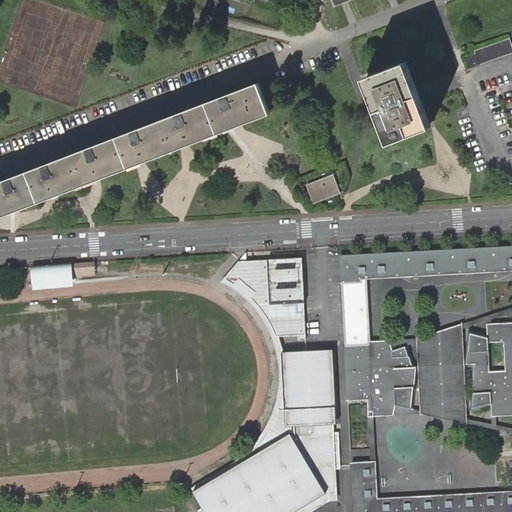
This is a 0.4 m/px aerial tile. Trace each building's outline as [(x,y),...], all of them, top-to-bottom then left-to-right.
[(343,0),(335,0),(338,8),(345,6),(343,0)] [(511,40),(510,36),(497,41),(473,51),(475,54),(465,59),(469,69),(479,65),(511,51),(511,40)] [(430,127),(404,60),(361,77),(387,144),(430,127)] [(0,210),(268,106),(260,84),(0,186),(0,210)] [(333,174),(305,185),(312,202),(339,191),(333,174)] [(511,490),(380,498),(378,461),(372,461),(353,462),(355,511),(511,511),(511,247),(341,257),(343,284),(362,283),(362,280),(511,271),(511,322),(492,324),(492,336),(488,337),(488,335),(468,329),(465,365),(474,364),(474,369),(472,369),(470,413),(492,406),(492,403),(496,403),(497,416),(511,414),(511,490)] [(306,336),(299,255),(236,259),(223,277),(234,283),(238,278),(250,287),(255,281),(260,285),(262,285),(262,289),(255,290),(250,296),(257,303),(262,310),(269,319),(274,329),(276,334),(299,332),(299,336),(306,336)] [(96,269),(95,261),(73,262),(73,264),(32,267),(33,274),(96,269)] [(96,269),(33,274),(34,281),(74,278),(74,275),(96,273),(96,269)] [(234,283),(223,277),(221,280),(232,286),(241,293),(248,299),(255,306),(260,313),(267,323),(272,332),(278,350),(279,362),(279,375),(278,387),(276,399),(272,411),(267,422),(261,433),(254,443),(246,452),(237,460),(227,468),(213,477),(197,487),(199,491),(213,483),(220,478),(221,477),(225,475),(231,471),(238,466),(248,457),(255,450),(264,440),(271,428),(276,418),(279,409),(283,397),(285,382),(285,369),(284,353),(283,350),(281,340),(279,333),(276,334),(274,329),(269,319),(262,310),(257,303),(250,296),(243,289),(234,283)] [(511,308),(418,339),(390,341),(394,351),(409,346),(418,343),(419,367),(422,410),(416,409),(397,405),(395,415),(422,413),(511,432),(511,428),(498,425),(497,416),(496,403),(492,403),(492,406),(493,424),(468,419),(465,365),(463,329),(487,321),(488,334),(488,335),(488,337),(492,336),(492,324),(492,320),(504,315),(511,314),(511,308)] [(370,345),(346,346),(347,360),(372,359),(372,370),(348,371),(350,402),(368,401),(369,411),(374,411),(374,416),(375,416),(395,415),(397,405),(416,409),(419,367),(416,367),(409,346),(394,351),(390,341),(370,342),(370,345)] [(334,417),(330,346),(283,350),(284,353),(285,369),(285,382),(283,397),(279,409),(276,418),(271,428),(264,440),(255,450),(248,457),(238,466),(231,471),(225,475),(221,477),(220,478),(213,483),(199,491),(207,508),(201,510),(202,511),(305,511),(327,499),(327,492),(335,491),(334,467),(339,467),(337,430),(332,430),(331,417),(334,417)] [(372,359),(347,360),(348,371),(372,370),(372,359)] [(369,411),(372,461),(378,461),(375,416),(374,416),(374,411),(369,411)]
